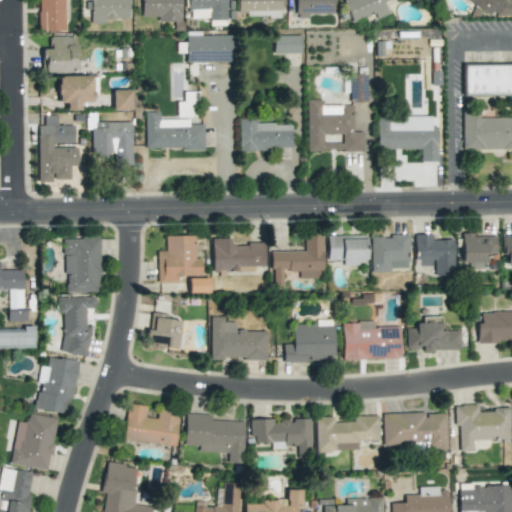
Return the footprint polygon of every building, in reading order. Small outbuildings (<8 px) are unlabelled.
[(37,0),(39,31),(63,31),(62,0),(37,0)] [(83,0),(83,9),(89,9),(90,24),(104,23),(104,19),(128,19),(127,0),(83,0)] [(179,0),(138,0),(139,16),(156,16),(157,22),(180,22),(179,0)] [(226,0),(186,0),(187,10),(190,10),(190,19),(227,19),(226,0)] [(236,0),(237,16),(281,16),(280,0),(236,0)] [(332,0),(293,0),(293,18),(307,18),(307,14),(333,14),(332,0)] [(341,0),(351,23),(373,14),(375,19),(388,14),(383,1),(386,0),(341,0)] [(470,0),(475,17),(494,12),(495,18),(511,13),(511,7),(510,0),(495,4),(494,0),(470,0)] [(231,62),(231,35),(184,36),(185,63),(231,62)] [(299,35),(272,36),(272,54),(300,54),(299,35)] [(74,37),(49,36),(48,49),(40,49),(40,72),(78,73),(78,60),(74,60),(74,37)] [(511,65),(462,66),(463,96),(511,95),(511,65)] [(366,74),(349,74),(349,102),(365,102),(366,74)] [(91,76),(57,75),(57,103),(67,103),(67,110),(79,110),(79,102),(91,102),(91,76)] [(131,110),(130,89),(111,90),(112,110),(131,110)] [(175,102),(176,117),(197,117),(197,91),(182,92),(183,102),(175,102)] [(306,151),(362,150),(362,132),(352,132),(352,105),(322,105),(322,100),(305,100),(306,151)] [(203,149),(202,124),(188,124),(188,119),(158,119),(158,111),(143,112),(144,149),(203,149)] [(511,117),(478,117),(478,111),(461,111),(461,149),(511,149),(511,117)] [(37,182),(52,182),(52,179),(69,179),(69,166),(76,166),(76,147),(53,148),(53,143),(73,143),(73,125),(56,125),(56,115),(43,115),(43,125),(36,125),(37,182)] [(419,149),(420,162),(436,161),(436,116),(376,117),(376,149),(419,149)] [(291,149),(291,123),(256,124),(255,119),(237,119),(238,151),(291,149)] [(130,121),(90,122),(91,159),(111,159),(112,166),(131,166),(130,121)] [(321,234),(303,234),(303,251),(270,251),(271,284),(282,284),(281,271),(298,271),(298,278),(321,278),(321,234)] [(433,266),(433,276),(453,275),(452,239),(431,239),(431,234),(413,234),(413,266),(433,266)] [(484,262),(484,253),(495,253),(495,235),(461,234),(460,262),(484,262)] [(194,235),(164,236),(164,251),(156,251),(156,283),(175,282),(174,276),(201,276),(200,258),(194,258),(194,235)] [(326,236),(326,260),(342,260),(342,265),(366,265),(365,235),(326,236)] [(369,236),(370,272),(390,272),(389,268),(408,268),(407,235),(369,236)] [(511,235),(500,235),(500,255),(505,255),(505,264),(511,264),(511,235)] [(64,292),(99,291),(98,237),(62,238),(64,292)] [(210,239),(211,272),(254,271),(254,267),(264,266),(264,243),(229,244),(229,238),(210,239)] [(0,289),(22,289),(22,269),(0,269),(0,289)] [(188,292),(208,293),(208,278),(188,278),(188,292)] [(21,308),(21,290),(7,290),(7,308),(21,308)] [(55,297),(55,313),(61,313),(61,354),(88,354),(88,327),(85,327),(85,309),(94,309),(94,297),(55,297)] [(475,343),(511,342),(511,311),(479,312),(479,322),(475,322),(475,343)] [(181,349),(182,334),(178,333),(180,320),(168,319),(168,314),(149,312),(145,345),(181,349)] [(209,359),(265,359),(265,331),(235,330),(235,322),(223,322),(223,317),(209,316),(209,359)] [(405,350),(421,349),(421,351),(459,350),(458,330),(441,330),(440,316),(420,317),(421,326),(404,326),(405,350)] [(341,359),(399,358),(399,326),(373,327),(373,322),(340,322),(341,359)] [(281,344),(282,362),(333,362),(333,325),(291,325),(291,344),(281,344)] [(0,348),(33,348),(33,328),(0,328),(0,348)] [(76,360),(46,356),(45,366),(38,365),(36,384),(37,384),(33,410),(68,415),(76,360)] [(122,440),(175,446),(179,412),(157,409),(155,419),(144,417),(145,406),(126,404),(122,440)] [(510,439),(509,409),(477,410),(476,405),(453,405),(453,426),(457,426),(458,451),(472,451),(472,440),(510,439)] [(381,413),(382,446),(426,445),(426,450),(446,449),(445,413),(424,414),(424,412),(381,413)] [(8,464),(46,471),(56,418),(28,413),(26,423),(16,421),(8,464)] [(243,421),(208,420),(208,414),(184,414),(183,445),(197,446),(197,452),(226,453),(226,463),(242,463),(243,421)] [(313,417),(314,452),(357,450),(357,441),(378,440),(377,415),(352,416),(352,421),(332,422),(332,416),(313,417)] [(309,418),(292,419),(292,420),(273,421),(273,419),(250,419),(250,444),(270,443),(270,448),(295,447),(296,458),(309,458),(309,418)] [(150,511),(151,506),(131,504),(135,466),(103,462),(100,493),(104,493),(101,511),(150,511)] [(25,511),(32,473),(0,467),(0,511),(25,511)] [(170,511),(237,511),(239,484),(222,483),(220,507),(204,506),(204,502),(193,501),(192,511),(183,511),(171,511),(170,511)] [(511,511),(511,484),(457,485),(457,511),(511,511)] [(447,511),(448,488),(417,488),(417,494),(403,495),(403,503),(389,503),(388,511),(447,511)] [(243,503),(243,511),(309,511),(310,511),(300,511),(300,489),(285,489),(285,500),(261,499),(261,503),(243,503)] [(320,511),(380,511),(381,497),(344,498),(344,505),(332,505),(332,499),(320,500),(320,511)]
